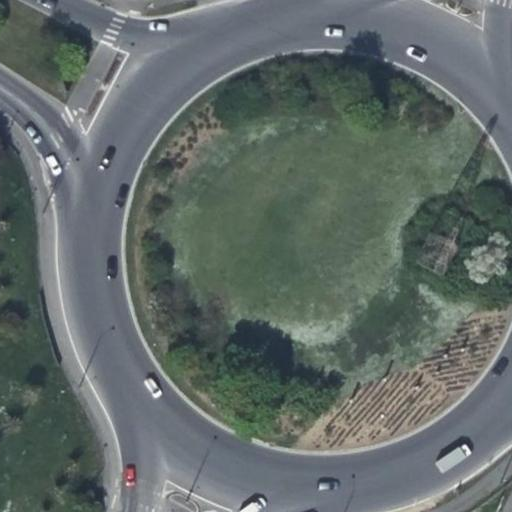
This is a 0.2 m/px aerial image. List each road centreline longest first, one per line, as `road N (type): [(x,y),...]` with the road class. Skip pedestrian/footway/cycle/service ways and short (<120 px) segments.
road 1 (primary): [(295,486),(372,482),(444,454),(504,404)]
road 2 (primary): [(123,382),(169,433),(228,469),(295,486)]
road 3 (primary): [(501,92),(450,48),(390,21),(324,11)]
road 4 (primary): [(191,50),(143,91),(108,143),(87,203)]
road 5 (primary): [(87,203),(83,265),(95,326),(123,382)]
road 6 (secondary): [(0,93),(58,139),(87,203)]
road 7 (secondary): [(191,50),(125,32),(57,0)]
road 8 (primary): [(324,11),(255,21),(191,50)]
road 9 (primary): [(123,382),(146,465),(135,511)]
